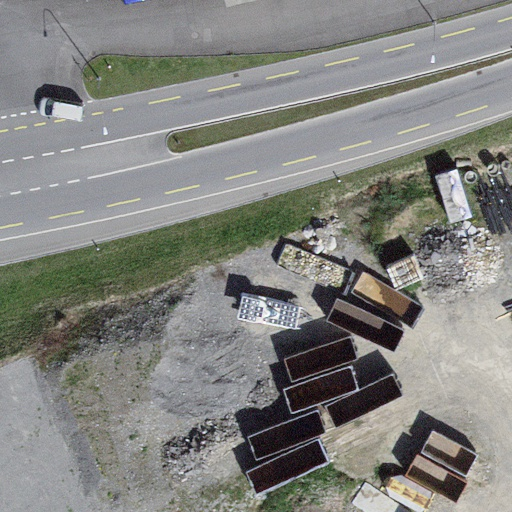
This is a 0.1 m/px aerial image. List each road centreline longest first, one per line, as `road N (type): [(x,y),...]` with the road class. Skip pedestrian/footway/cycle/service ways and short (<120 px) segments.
road 1 (primary): [(0,223),(81,211),(511,91)]
road 2 (primary): [(511,43),(0,151)]
